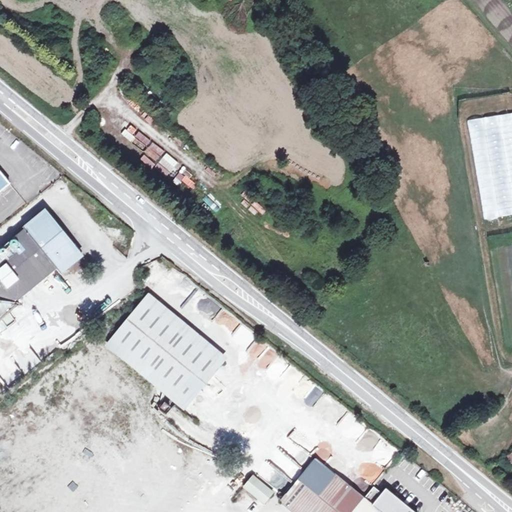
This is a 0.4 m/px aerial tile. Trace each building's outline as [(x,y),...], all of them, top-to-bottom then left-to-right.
[(136,140),(147,146),(151,140),(139,134),(136,140)] [(158,161),(164,151),(151,142),(144,153),(158,161)] [(166,173),(179,179),(183,172),(170,166),(166,173)] [(54,226),(50,221),(44,213),(0,248),(0,315),(57,269),(76,252),(65,239),(67,237),(57,224),(54,226)] [(80,257),(76,252),(57,269),(61,273),(80,257)] [(145,299),(111,340),(189,404),(223,362),(145,299)] [(248,347),(254,357),(267,348),(260,339),(248,347)] [(221,416),(226,437),(234,435),(229,415),(221,416)] [(413,511),(391,493),(387,498),(379,491),(370,503),(336,475),(345,464),(324,447),(315,458),(286,434),(273,449),(244,426),(224,449),(301,511),(413,511)] [(264,504),(274,491),(252,474),(242,488),(264,504)]
